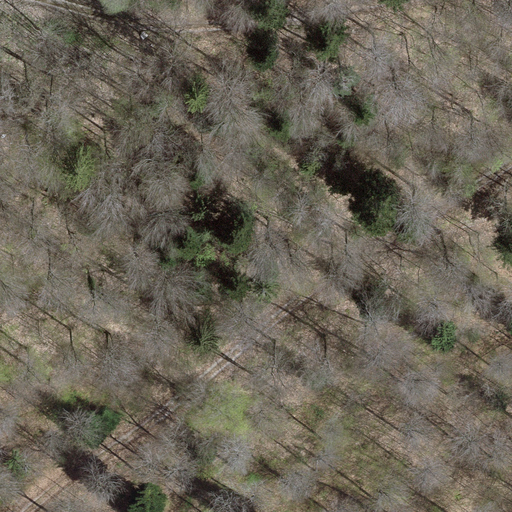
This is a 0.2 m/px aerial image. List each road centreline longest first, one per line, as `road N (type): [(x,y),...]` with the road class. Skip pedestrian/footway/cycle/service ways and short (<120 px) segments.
road 1 (track): [(63,511),(121,454),(268,336),(468,193),(511,172)]
road 2 (track): [(420,0),(297,31),(197,34),(72,14),(42,0)]
